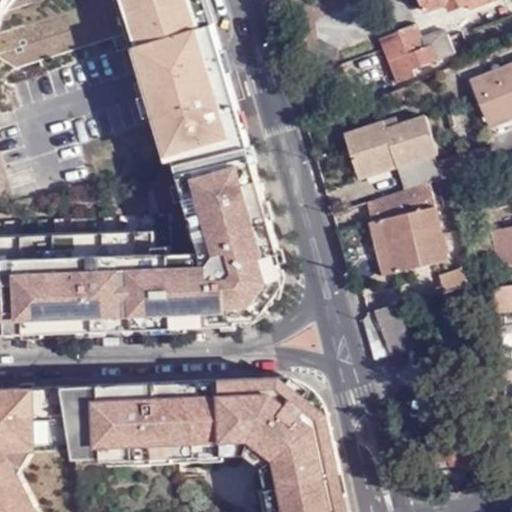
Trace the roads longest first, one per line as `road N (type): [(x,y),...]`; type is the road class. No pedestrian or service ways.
road 1 (tertiary): [(244,0),(325,292)]
road 2 (residential): [(0,362),(261,346)]
road 3 (tertiary): [(348,372),(384,511)]
